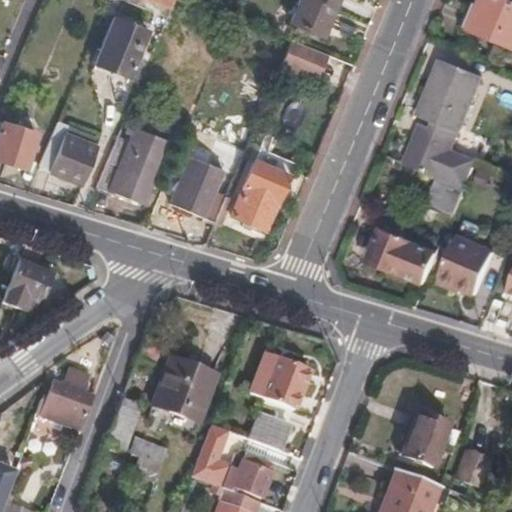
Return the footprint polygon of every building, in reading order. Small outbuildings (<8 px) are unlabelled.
[(175,0),(150,0),(172,9),(175,0)] [(322,36),(333,9),(312,0),(298,0),(289,23),(322,36)] [(312,0),(333,9),(336,0),(312,0)] [(485,9),(475,32),(511,47),(511,3),(504,0),(484,0),(482,7),(485,9)] [(115,18),(95,64),(129,79),(148,32),(115,18)] [(328,54),(290,40),(278,70),(295,77),(298,71),(318,79),(328,54)] [(459,134),(481,77),(443,62),(421,118),(435,124),(449,130),(447,135),(433,130),(423,126),(407,166),(439,178),(465,188),(475,164),(450,153),(458,133),(459,134)] [(126,132),(121,130),(97,188),(111,193),(117,179),(146,191),(174,122),(139,109),(132,126),(129,125),(126,132)] [(36,134),(1,123),(0,126),(0,160),(25,168),(36,134)] [(69,127),(59,123),(40,167),(83,185),(93,160),(88,158),(93,147),(65,136),(69,127)] [(449,130),(435,124),(433,130),(447,135),(449,130)] [(229,157),(196,143),(189,158),(223,172),(229,157)] [(231,216),(264,230),(287,176),(293,163),(260,148),(254,162),(231,216)] [(170,204),(215,222),(225,197),(215,193),(223,172),(189,158),(170,204)] [(465,188),(439,178),(428,207),(453,217),(465,188)] [(146,191),(117,179),(111,193),(141,205),(146,191)] [(437,257),(438,254),(381,231),(368,262),(425,285),(430,275),(437,257)] [(444,260),(437,257),(430,275),(478,295),(490,266),(495,254),(474,246),(457,239),(451,254),(447,252),(444,260)] [(37,307),(50,274),(19,260),(0,306),(21,314),(26,303),(37,307)] [(32,319),(37,307),(26,303),(21,314),(32,319)] [(154,369),(161,344),(144,338),(135,361),(154,369)] [(262,399),(276,360),(262,355),(248,393),(262,399)] [(295,411),(310,372),(276,360),(262,399),(295,411)] [(199,429),(218,381),(171,362),(152,411),(199,429)] [(81,428),(93,397),(81,395),(88,377),(70,369),(64,387),(54,384),(47,401),(42,399),(37,412),(81,428)] [(124,449),(140,406),(121,400),(106,442),(124,449)] [(430,468),(446,427),(412,415),(396,454),(430,468)] [(279,454),(288,429),(257,417),(248,443),(279,454)] [(224,482),(210,477),(211,473),(214,464),(225,435),(210,429),(191,480),(221,491),(224,482)] [(167,453),(135,440),(129,456),(139,460),(132,478),(154,486),(167,453)] [(477,492),(487,461),(462,452),(450,482),(477,492)] [(260,501),(271,474),(264,473),(266,468),(252,463),(251,466),(241,463),(231,489),(260,501)] [(427,511),(436,488),(422,483),(393,472),(378,511),(427,511)] [(226,493),(229,484),(224,482),(221,491),(226,493)]
